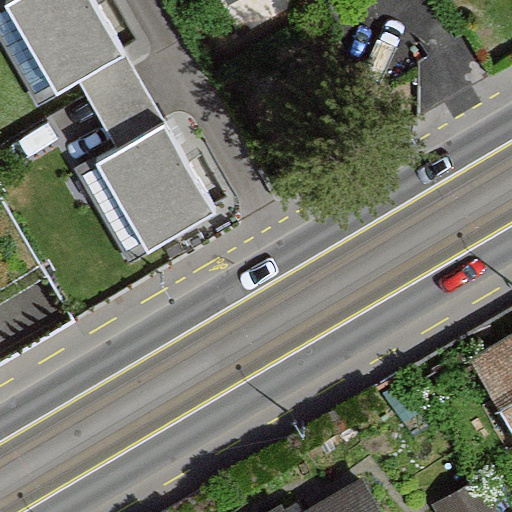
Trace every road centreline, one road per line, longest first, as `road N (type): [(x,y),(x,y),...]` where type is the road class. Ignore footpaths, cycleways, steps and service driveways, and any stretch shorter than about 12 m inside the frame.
road 1 (secondary): [(511,123),(0,423)]
road 2 (secondary): [(56,511),(511,244)]
